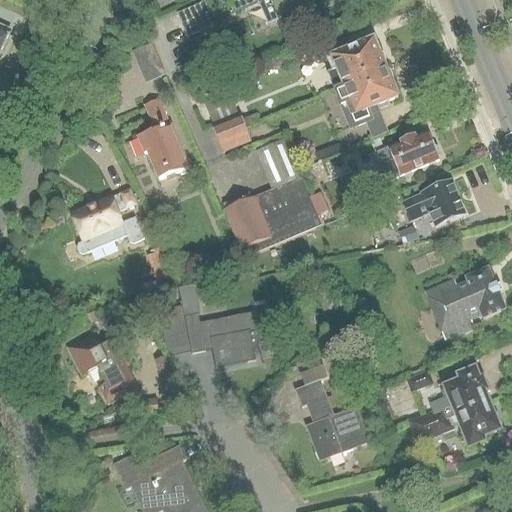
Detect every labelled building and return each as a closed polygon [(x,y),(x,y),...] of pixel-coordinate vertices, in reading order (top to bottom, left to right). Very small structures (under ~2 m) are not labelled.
[(244,0),(243,0),(232,5),(236,15),(259,6),(267,26),(281,19),(283,24),(297,18),(296,14),(315,6),(313,1),(314,0),(244,0)] [(175,16),(180,27),(211,14),(206,2),(175,16)] [(216,26),(211,14),(180,27),(185,40),(216,26)] [(341,50),(326,57),(332,72),(326,74),(334,92),(386,71),(373,42),(343,55),(341,50)] [(132,54),(146,86),(166,77),(152,45),(132,54)] [(208,56),(178,70),(184,84),(215,69),(208,56)] [(386,71),(334,92),(351,131),(366,125),(372,141),(387,134),(376,108),(397,99),(386,71)] [(155,132),(141,138),(137,140),(144,157),(148,156),(159,181),(189,169),(171,126),(169,127),(158,101),(145,107),(155,132)] [(244,130),(238,116),(210,128),(215,142),(244,130)] [(250,144),(244,130),(215,142),(221,156),(250,144)] [(427,134),(387,150),(376,155),(387,182),(438,161),(437,158),(439,156),(436,149),(433,148),(427,134)] [(284,142),(255,155),(272,192),(225,213),(245,260),(320,228),(284,142)] [(420,196),(421,197),(402,205),(410,223),(428,215),(434,230),(465,217),(451,183),(420,196)] [(78,253),(82,255),(86,254),(87,254),(126,238),(128,244),(133,246),(144,241),(136,221),(122,226),(117,213),(136,206),(130,191),(71,215),(82,243),(78,245),(76,249),(78,253)] [(308,200),(316,218),(330,212),(322,194),(308,200)] [(414,228),(398,235),(403,247),(419,241),(414,228)] [(171,277),(162,249),(152,252),(153,256),(147,258),(155,283),(171,277)] [(456,289),(453,282),(423,295),(444,342),(474,329),(471,322),(480,318),(482,321),(504,312),(497,295),(499,295),(495,287),(494,288),(487,272),(465,281),(466,284),(456,289)] [(199,325),(197,316),(184,319),(191,355),(212,351),(216,370),(255,362),(250,334),(286,327),(282,308),(199,325)] [(97,313),(88,316),(91,325),(100,322),(97,313)] [(82,378),(98,370),(106,386),(99,390),(106,404),(136,387),(114,344),(101,350),(94,336),(67,350),(82,378)] [(482,377),(477,379),(474,371),(441,384),(444,391),(440,393),(443,400),(428,406),(431,414),(436,425),(488,404),(484,393),(488,392),(482,377)] [(429,374),(406,383),(411,396),(434,387),(429,374)] [(164,391),(174,388),(172,380),(162,383),(164,391)] [(294,393),(300,410),(306,408),(313,427),(306,430),(320,465),(370,446),(356,410),(334,418),(332,411),(336,410),(332,399),(327,401),(321,383),(294,393)] [(493,416),(488,404),(436,425),(431,414),(420,419),(408,424),(416,445),(429,440),(451,431),(450,427),(457,424),(468,450),(485,443),(483,438),(499,431),(497,427),(500,426),(495,415),(493,416)] [(157,410),(142,412),(144,427),(159,425),(157,410)] [(0,439),(0,467),(11,463),(0,439)] [(135,468),(130,457),(112,466),(124,491),(131,488),(142,511),(205,511),(181,463),(185,462),(178,447),(135,468)]
